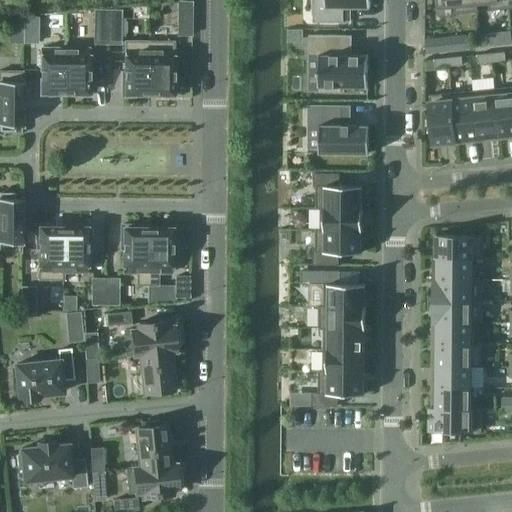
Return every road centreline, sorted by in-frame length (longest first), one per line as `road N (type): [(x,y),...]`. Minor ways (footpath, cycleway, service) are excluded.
road 1 (residential): [(214,114),(32,115),(32,204),(212,207)]
road 2 (residential): [(394,465),(396,215)]
road 3 (residential): [(211,405),(0,424)]
road 4 (residential): [(212,207),(211,405)]
road 5 (residential): [(397,184),(397,0)]
